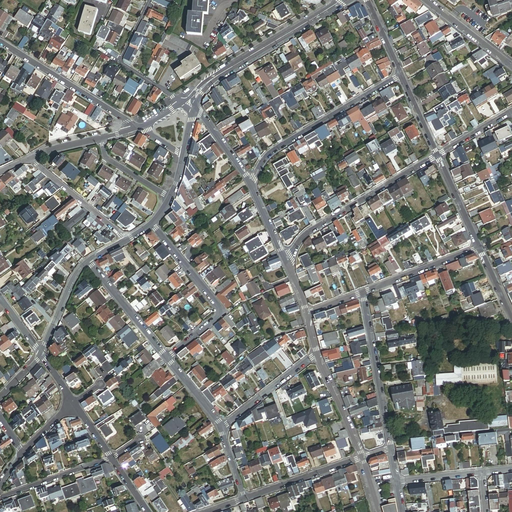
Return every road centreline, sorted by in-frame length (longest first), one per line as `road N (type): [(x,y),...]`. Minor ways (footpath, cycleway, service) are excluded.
road 1 (residential): [(400,75),(281,146),(251,185)]
road 2 (residential): [(152,222),(223,312),(166,357)]
road 3 (residential): [(437,156),(314,228),(286,262)]
road 4 (residential): [(192,102),(215,77),(333,5)]
road 5 (residential): [(0,42),(138,127)]
road 6 (residential): [(390,448),(363,293)]
road 7 (residential): [(87,259),(166,357)]
road 8 (residential): [(126,239),(30,158)]
road 9 (residential): [(243,497),(362,457)]
road 10 (residential): [(479,248),(363,293)]
road 11 (residential): [(220,427),(316,352)]
